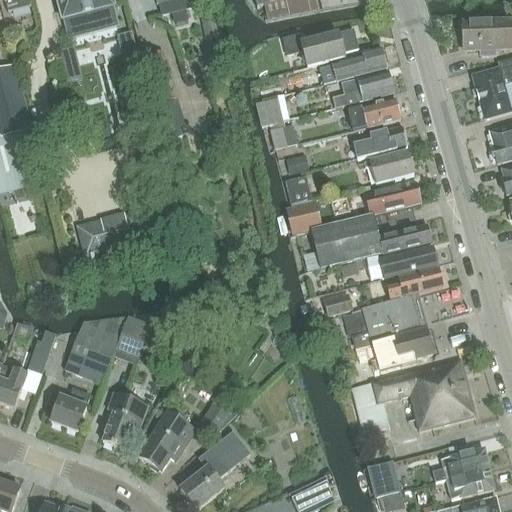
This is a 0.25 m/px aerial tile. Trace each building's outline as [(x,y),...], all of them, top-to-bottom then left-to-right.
[(4,0),(8,14),(31,8),(28,0),(4,0)] [(111,0),(56,0),(63,23),(65,22),(70,41),(116,28),(112,10),(114,9),(111,0)] [(154,0),(157,8),(189,0),(154,0)] [(253,0),(256,10),(264,8),(295,0),(253,0)] [(325,0),(328,8),(356,1),(355,0),(325,0)] [(494,53),(511,52),(511,24),(463,26),(464,54),(479,53),(480,60),(494,60),(494,53)] [(303,55),(307,71),(344,62),(343,57),(358,53),(353,33),(301,47),(299,39),(283,43),(287,59),(303,55)] [(387,71),(382,52),(362,57),(363,60),(319,72),(323,88),(387,71)] [(163,55),(148,60),(162,107),(177,103),(163,55)] [(473,78),(485,123),(511,116),(504,89),(511,86),(511,62),(498,67),(499,71),(473,78)] [(0,187),(43,175),(15,68),(0,71),(0,187)] [(336,113),(393,97),(388,75),(339,88),(343,100),(333,102),(336,113)] [(260,93),(263,103),(284,98),(281,87),(260,93)] [(279,103),(258,107),(259,113),(263,130),(284,125),(279,103)] [(353,135),(400,123),(395,103),(348,116),(353,135)] [(511,130),(490,136),(495,151),(493,151),(494,156),(493,158),(495,163),(498,164),(498,167),(511,163),(511,130)] [(271,134),(270,134),(275,154),(288,151),(282,131),(271,134)] [(357,163),(407,150),(402,131),(370,139),(371,144),(353,149),(357,163)] [(376,188),(413,179),(407,155),(370,165),(370,166),(366,167),(367,171),(371,170),(376,188)] [(503,185),(501,189),(502,192),(506,194),(507,198),(511,196),(511,170),(503,173),(505,181),(502,182),(503,185)] [(286,186),(292,209),(311,204),(306,181),(286,186)] [(370,219),(421,206),(417,186),(365,199),(370,219)] [(313,208),(287,215),(293,238),(319,232),(313,208)] [(374,219),(310,235),(319,272),(372,259),(368,244),(379,241),(374,219)] [(100,224),(78,230),(85,259),(107,253),(100,224)] [(373,261),(431,247),(427,229),(379,241),(368,244),(372,259),(373,261)] [(433,252),(380,265),(384,282),(437,269),(436,266),(438,264),(436,256),(433,255),(433,252)] [(387,293),(390,304),(442,291),(437,273),(399,283),(401,290),(387,293)] [(324,303),(328,318),(351,312),(347,297),(324,303)] [(352,339),(356,353),(372,349),(423,335),(423,334),(413,299),(362,314),(368,334),(352,339)] [(81,331),(65,373),(102,387),(112,362),(113,362),(116,355),(123,335),(128,322),(129,319),(83,325),(81,331)] [(128,322),(123,335),(146,344),(151,331),(128,322)] [(24,342),(29,331),(14,326),(10,337),(24,342)] [(372,349),(380,376),(401,370),(401,371),(416,367),(415,363),(432,358),(425,333),(423,334),(423,335),(372,349)] [(37,345),(28,374),(41,378),(55,339),(45,335),(41,347),(37,345)] [(475,422),(461,365),(349,393),(361,437),(387,431),(381,407),(410,400),(419,436),(475,422)] [(2,369),(0,373),(0,407),(15,413),(22,392),(21,392),(26,378),(2,369)] [(61,401),(51,426),(77,436),(87,410),(86,410),(90,399),(73,393),(69,404),(61,401)] [(103,446),(125,454),(132,436),(137,438),(148,409),(114,397),(108,413),(114,415),(103,446)] [(216,401),(199,428),(216,439),(239,416),(223,406),(217,402),(216,401)] [(195,434),(167,415),(138,460),(150,468),(149,470),(157,475),(159,473),(161,475),(170,462),(175,465),(195,434)] [(248,455),(232,436),(199,462),(207,472),(180,493),(188,503),(185,505),(190,511),(199,511),(224,493),(215,481),(248,455)] [(447,484),(488,474),(483,454),(442,465),(444,474),(433,477),(436,487),(447,484)] [(396,481),(393,466),(367,472),(371,487),(396,481)] [(493,494),(488,474),(447,484),(451,504),(493,494)] [(0,511),(13,511),(20,493),(0,485),(0,511)] [(498,511),(495,500),(443,511),(498,511)]
